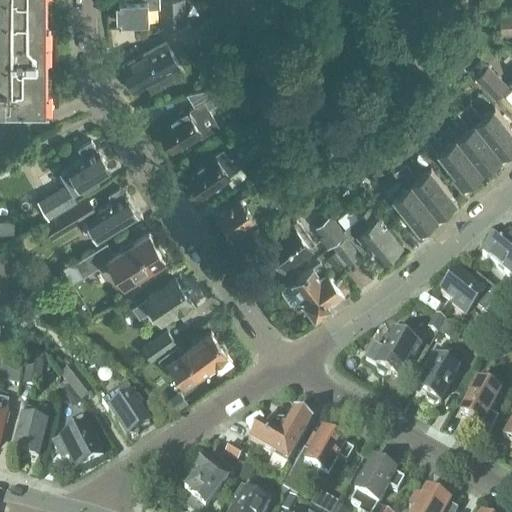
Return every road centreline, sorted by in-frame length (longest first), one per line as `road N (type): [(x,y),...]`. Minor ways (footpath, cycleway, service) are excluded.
road 1 (residential): [(291,370),(177,215),(104,97)]
road 2 (residential): [(511,192),(291,370)]
road 3 (residential): [(67,509),(291,370)]
road 4 (residential): [(511,495),(291,370)]
